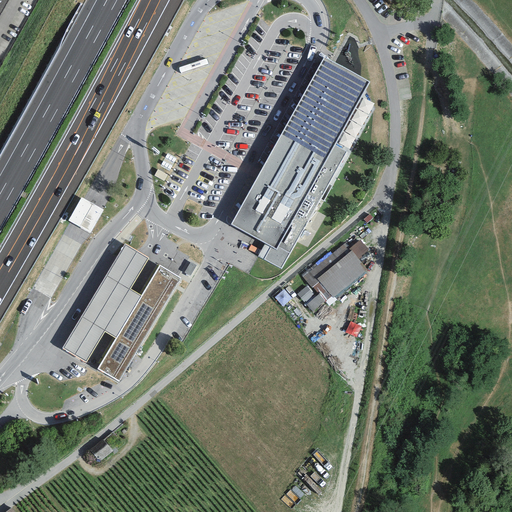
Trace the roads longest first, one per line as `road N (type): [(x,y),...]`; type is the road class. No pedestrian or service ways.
road 1 (track): [(356,511),(428,58)]
road 2 (track): [(337,511),(384,190)]
road 3 (motorway): [(0,278),(154,0)]
road 4 (motorway): [(110,0),(0,200)]
